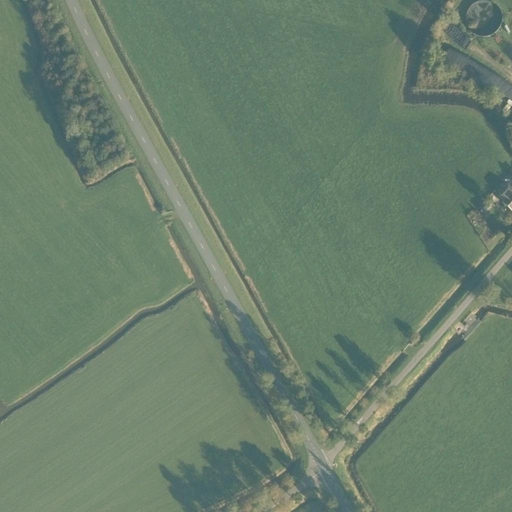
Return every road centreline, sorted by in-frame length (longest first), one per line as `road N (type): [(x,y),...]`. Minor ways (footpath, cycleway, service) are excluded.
road 1 (secondary): [(323,467),(70,0)]
road 2 (unclassified): [(323,467),(511,250)]
